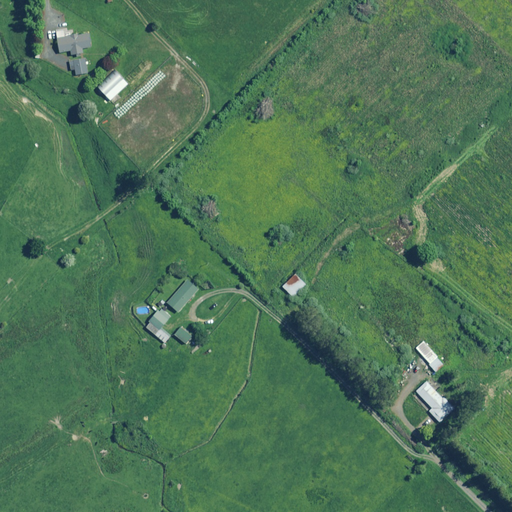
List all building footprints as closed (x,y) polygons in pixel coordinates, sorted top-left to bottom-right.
[(71,55),(76,54),(77,57),(82,57),(81,53),(83,53),(82,48),(91,47),(89,33),(64,37),(63,30),(56,31),(59,53),(70,51),(71,55)] [(88,73),(86,59),(69,62),(71,70),(75,70),(76,75),(88,73)] [(127,84),(114,70),(97,86),(110,100),(127,84)] [(305,285),(295,274),(282,287),(293,297),(305,285)] [(199,288),(188,279),(167,303),(178,312),(199,288)] [(208,280),(198,284),(204,289),(215,288),(208,280)] [(170,317),(160,308),(149,321),(150,323),(146,327),(164,343),(169,337),(160,329),(170,317)] [(191,336),(180,328),(174,335),(185,344),(191,336)] [(442,364),(437,358),(429,364),(434,370),(442,364)] [(442,399),(427,382),(416,391),(432,408),(429,411),(439,422),(454,409),(444,397),(442,399)]
